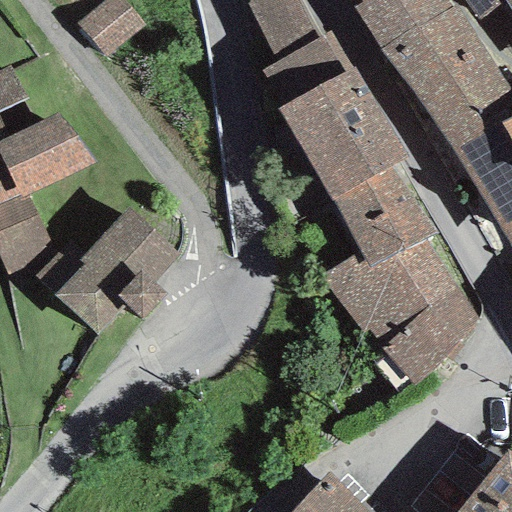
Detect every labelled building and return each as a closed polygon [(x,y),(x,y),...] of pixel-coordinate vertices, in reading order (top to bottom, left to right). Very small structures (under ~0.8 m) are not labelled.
[(318,39),(297,0),(249,0),(246,5),(276,63),(318,39)] [(352,8),(380,49),(415,27),(451,8),(445,0),(359,0),(361,3),(352,8)] [(463,0),(478,21),(504,2),(503,0),(463,0)] [(511,0),(503,0),(504,2),(511,12),(511,0)] [(415,27),(485,133),(500,124),(511,117),(511,93),(457,5),(451,8),(415,27)] [(453,151),(485,133),(415,27),(380,49),(453,151)] [(276,63),(261,71),(280,106),(277,108),(331,201),(391,168),(408,155),(354,67),(333,31),(318,39),(276,63)] [(0,111),(27,99),(9,67),(0,70),(0,111)] [(26,196),(93,162),(55,116),(7,139),(0,142),(0,157),(19,196),(21,199),(26,196)] [(511,117),(500,124),(485,133),(453,151),(511,249),(511,117)] [(0,204),(19,196),(0,157),(0,142),(7,139),(0,123),(0,204)] [(436,234),(391,168),(331,201),(361,253),(371,267),(428,238),(436,234)] [(19,196),(0,204),(0,261),(7,275),(53,254),(26,196),(21,199),(19,196)] [(153,283),(179,255),(126,209),(80,266),(62,250),(34,276),(96,336),(124,305),(139,320),(165,293),(153,283)] [(370,331),(417,386),(452,352),(478,321),(428,238),(371,267),(361,253),(321,276),(362,335),(370,331)] [(511,511),(511,452),(507,450),(456,511),(511,511)] [(365,511),(328,474),(293,511),(365,511)]
